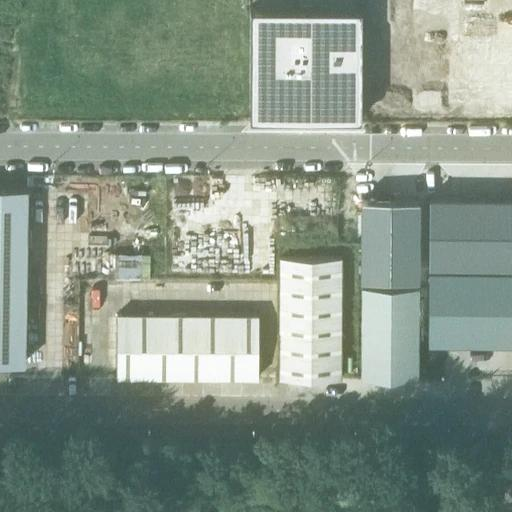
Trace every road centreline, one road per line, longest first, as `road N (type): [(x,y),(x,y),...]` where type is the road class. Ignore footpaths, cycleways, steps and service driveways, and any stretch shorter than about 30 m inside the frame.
road 1 (unclassified): [(0,143),(511,146)]
road 2 (unclassified): [(511,411),(0,410)]
